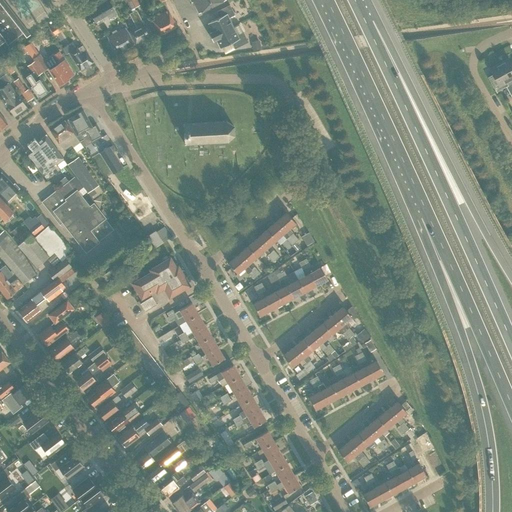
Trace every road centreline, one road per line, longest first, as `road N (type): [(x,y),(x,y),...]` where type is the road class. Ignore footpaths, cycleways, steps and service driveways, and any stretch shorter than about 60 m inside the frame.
road 1 (motorway): [(511,343),(365,22)]
road 2 (motorway): [(427,216),(482,398),(495,511)]
road 3 (motorway): [(511,279),(390,48),(365,22)]
road 4 (tertiary): [(149,511),(0,315)]
road 5 (unclassified): [(316,171),(320,148),(279,83),(135,80)]
road 6 (motorway): [(325,0),(427,216)]
road 7 (residential): [(203,268),(89,93)]
road 8 (motorway): [(427,216),(511,407)]
road 9 (residential): [(511,141),(473,68),(475,53),(511,32)]
